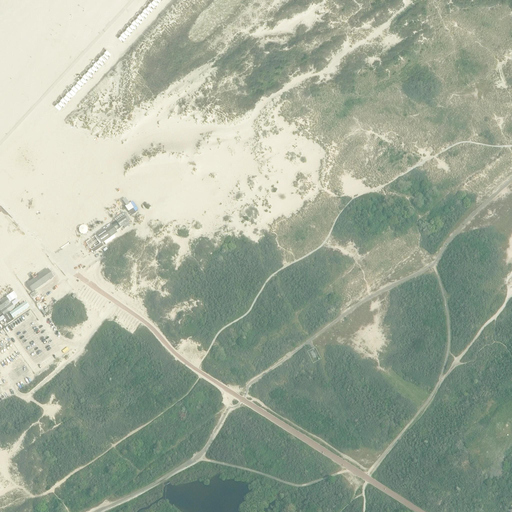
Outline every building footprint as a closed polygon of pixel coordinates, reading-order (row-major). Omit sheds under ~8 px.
[(132,23),(118,36),(122,41),(136,28),(132,23)] [(91,77),(111,53),(105,48),(85,71),(91,77)] [(59,109),(76,92),(75,92),(78,89),(74,86),(55,105),(59,109)] [(130,204),(125,207),(128,212),(129,212),(133,209),(133,208),(130,204)] [(123,226),(128,222),(124,216),(116,221),(117,223),(120,228),(123,226)] [(117,223),(112,226),(115,231),(120,228),(117,223)] [(101,243),(101,244),(116,233),(115,231),(112,226),(111,225),(96,236),(101,243)] [(101,243),(91,250),(93,253),(103,246),(101,244),(101,243)] [(32,292),(53,277),(48,269),(36,277),(36,276),(33,278),(34,279),(27,284),(32,292)] [(54,294),(58,300),(63,296),(59,290),(54,294)] [(39,296),(36,291),(30,295),(33,300),(39,296)] [(11,304),(16,300),(12,293),(0,301),(0,310),(4,316),(9,313),(6,309),(5,308),(11,304)] [(12,317),(28,306),(25,302),(9,313),(12,317)] [(11,304),(5,308),(6,309),(9,313),(14,309),(11,304)] [(4,316),(3,316),(8,324),(14,320),(12,317),(9,313),(4,316)]
